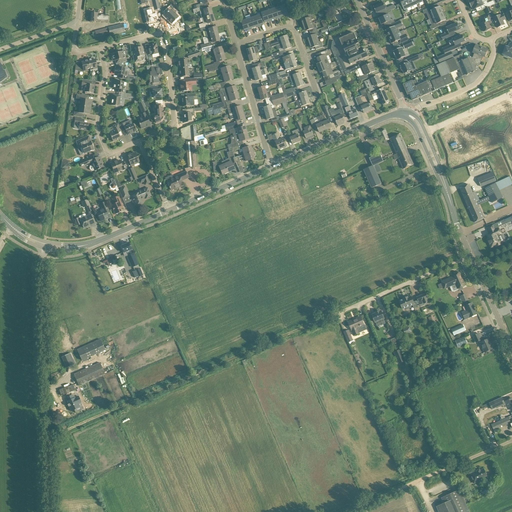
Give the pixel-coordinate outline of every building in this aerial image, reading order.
[(160,9),(157,0),(151,0),(153,7),(151,7),(152,9),(150,10),(145,11),(146,14),(145,14),(146,17),(147,17),(148,22),(155,21),(154,19),(157,19),(155,11),(160,9)] [(399,0),(404,10),(409,8),(410,7),(407,0),(399,0)] [(487,1),(486,1),(485,0),(479,0),(470,4),(471,7),(472,7),(473,10),(480,7),(482,10),(486,8),(489,7),(495,4),(493,1),(488,3),(487,1)] [(377,6),(374,7),(376,13),(377,13),(382,10),(383,14),(396,8),(394,5),(387,8),(384,2),(381,4),(381,3),(377,5),(377,6)] [(289,15),(287,12),(285,5),(280,7),(283,16),(286,15),(286,16),(289,15)] [(179,17),(174,12),(174,11),(171,7),(165,12),(166,13),(164,16),(166,19),(167,18),(172,24),(179,17)] [(194,9),(193,10),(194,13),(195,13),(199,12),(201,18),(212,14),(211,8),(209,8),(203,10),(202,11),(201,7),(196,9),(194,9)] [(433,18),(444,13),(442,9),(441,9),(440,7),(434,9),(432,7),(423,11),(424,14),(428,12),(429,15),(431,14),(433,18)] [(268,22),(270,22),(266,12),(262,13),(263,17),(265,22),(267,21),(268,22)] [(98,13),(95,13),(90,13),(90,21),(108,22),(108,15),(99,15),(98,15),(98,13)] [(136,13),(128,15),(130,26),(138,25),(138,21),(136,13)] [(302,26),(312,23),(312,20),(314,19),(312,13),(309,14),(304,16),(305,19),(303,19),(303,20),(303,21),(302,22),(302,26)] [(444,13),(433,18),(435,22),(433,23),(434,25),(430,27),(431,30),(441,26),(440,23),(446,20),(445,17),(446,17),(444,13)] [(207,23),(214,21),(212,14),(201,18),(203,24),(199,25),(200,28),(207,26),(208,26),(207,23)] [(382,18),(379,19),(381,25),(384,24),(385,26),(396,21),(395,18),(393,19),(390,14),(385,16),(385,15),(381,17),(382,18)] [(506,19),(504,15),(503,14),(501,15),(500,15),(493,18),(497,28),(505,25),(503,21),(506,19)] [(489,15),(482,18),(484,22),(480,24),(484,32),(485,31),(485,32),(487,31),(487,30),(491,29),(489,24),(492,23),(490,19),(489,15)] [(344,23),(349,21),(347,19),(337,23),(339,26),(333,28),(331,26),(328,27),(331,34),(346,27),(344,23)] [(248,31),(250,30),(246,20),(242,22),(245,30),(247,30),(248,31)] [(392,28),(386,30),(387,33),(386,33),(388,38),(400,32),(398,28),(399,28),(398,25),(401,24),(400,21),(391,25),(392,28)] [(310,33),(317,30),(315,25),(313,25),(312,23),(302,26),(304,29),(305,29),(305,30),(306,29),(307,31),(309,30),(310,33)] [(446,28),(448,33),(441,36),(443,40),(450,37),(449,34),(460,30),(459,28),(460,28),(459,24),(458,25),(457,23),(446,28)] [(116,26),(108,28),(110,35),(124,31),(123,24),(116,26)] [(206,37),(218,34),(216,27),(211,28),(210,26),(208,26),(207,26),(200,28),(201,31),(204,30),(206,37)] [(308,43),(318,39),(317,37),(319,36),(317,30),(310,33),(311,36),(309,36),(309,38),(308,39),(307,39),(308,43)] [(400,32),(388,38),(389,42),(390,41),(392,44),(393,44),(398,41),(399,44),(400,44),(409,40),(406,34),(401,36),(400,32)] [(339,39),(351,65),(369,56),(367,53),(365,54),(363,50),(366,49),(365,49),(359,51),(358,49),(360,48),(360,47),(358,48),(357,45),(359,44),(357,40),(355,41),(353,37),(355,36),(354,33),(339,39)] [(205,47),(209,46),(212,46),(211,43),(219,40),(218,34),(206,37),(208,43),(204,44),(205,47)] [(450,45),(443,49),(445,54),(451,51),(457,49),(456,46),(461,44),(465,42),(462,35),(452,39),(454,44),(450,45)] [(277,46),(289,42),(287,36),(280,38),(281,40),(271,44),(270,42),(267,42),(269,48),(272,47),(277,46)] [(323,47),(322,43),(321,42),(319,42),(318,39),(308,43),(310,46),(311,46),(312,46),(312,48),(315,47),(316,50),(323,47)] [(397,50),(394,51),(394,53),(395,56),(396,56),(397,60),(398,60),(399,61),(403,59),(403,58),(406,57),(403,50),(414,45),(411,40),(402,44),(404,47),(397,50)] [(332,41),(331,49),(341,70),(342,74),(344,73),(343,72),(347,70),(334,41),(332,41)] [(511,41),(509,44),(510,45),(507,47),(506,47),(503,54),(511,58),(511,41)] [(284,48),(285,50),(291,48),(289,42),(277,46),(278,50),(284,48)] [(152,55),(154,55),(159,53),(156,45),(155,43),(148,45),(149,46),(149,49),(146,50),(146,52),(148,58),(151,57),(152,56),(152,55)] [(473,57),(479,66),(483,56),(485,57),(488,49),(476,45),(473,52),(475,53),(473,57)] [(135,51),(132,52),(134,63),(135,63),(142,61),(140,56),(144,55),(145,55),(146,56),(147,60),(148,59),(148,58),(146,52),(144,53),(143,51),(144,50),(143,49),(142,47),(140,47),(139,46),(138,48),(136,48),(135,48),(135,49),(135,51)] [(215,56),(223,53),(221,47),(215,49),(213,50),(215,56)] [(257,47),(247,50),(249,56),(255,54),(258,53),(259,53),(257,47)] [(332,54),(330,49),(319,53),(320,53),(322,56),(316,59),(318,64),(328,60),(326,56),(332,54)] [(122,51),(111,54),(113,61),(115,61),(116,64),(127,62),(125,55),(123,55),(122,51)] [(445,54),(437,58),(439,63),(440,64),(454,58),(451,51),(445,54)] [(215,56),(217,62),(225,60),(223,53),(215,56)] [(255,54),(249,56),(251,62),(260,59),(258,53),(255,54)] [(285,64),(295,60),(293,54),(283,58),(285,64)] [(276,60),(282,58),(281,55),(272,58),(272,59),(275,66),(276,65),(278,64),(277,62),(276,60)] [(401,66),(400,66),(401,68),(402,71),(404,74),(405,74),(405,75),(410,73),(410,72),(412,71),(411,67),(412,66),(411,63),(412,62),(417,60),(419,59),(418,55),(405,60),(406,63),(401,66)] [(479,66),(473,57),(471,58),(471,57),(456,63),(461,74),(462,76),(465,75),(477,70),(476,68),(479,66)] [(93,69),(94,69),(97,68),(95,59),(93,60),(93,58),(88,59),(90,68),(92,68),(93,69)] [(431,80),(428,82),(428,83),(431,89),(432,92),(435,90),(453,83),(451,78),(449,74),(450,73),(454,72),(459,69),(456,63),(454,59),(454,58),(440,64),(437,66),(441,77),(431,81),(431,80)] [(87,69),(90,68),(88,59),(83,61),(83,62),(81,62),(82,64),(80,64),(79,67),(75,67),(75,70),(78,71),(82,72),(88,71),(87,69)] [(187,60),(178,61),(178,64),(177,65),(177,68),(178,68),(178,69),(187,68),(187,64),(189,64),(189,60),(187,60)] [(294,67),(294,68),(295,68),(295,67),(297,66),(295,60),(285,64),(284,64),(286,70),(294,67)] [(321,73),(322,72),(332,69),(331,68),(338,65),(337,62),(335,62),(330,64),(328,60),(318,64),(320,70),(323,68),(324,71),(321,72),(321,73)] [(254,75),(268,71),(267,68),(262,70),(260,63),(255,64),(256,68),(253,69),(254,75)] [(369,74),(372,72),(375,71),(372,63),(361,68),(364,75),(358,77),(359,78),(357,78),(359,82),(366,79),(371,77),(369,74)] [(156,67),(156,64),(154,65),(150,66),(146,67),(147,70),(151,69),(151,72),(150,73),(150,76),(161,76),(162,75),(161,69),(159,70),(159,67),(156,67)] [(347,70),(343,72),(344,73),(345,76),(361,68),(359,64),(347,70)] [(222,75),(231,73),(229,66),(224,68),(220,69),(222,75)] [(285,71),(279,73),(277,66),(275,67),(277,74),(278,76),(286,74),(285,71)] [(125,68),(116,67),(115,74),(118,75),(118,78),(127,79),(128,73),(129,69),(128,67),(125,67),(125,68)] [(179,77),(184,76),(189,76),(192,75),(192,71),(188,72),(187,68),(178,69),(179,77)] [(335,77),(340,75),(338,71),(338,70),(333,72),(332,69),(322,72),(324,78),(329,75),(331,79),(329,79),(331,79),(335,77)] [(263,79),(262,76),(268,74),(268,71),(254,75),(256,81),(263,79)] [(224,81),(228,80),(233,79),(231,73),(222,75),(224,81)] [(282,79),(289,77),(288,73),(286,74),(278,76),(279,78),(281,86),(284,85),(282,79)] [(290,76),(292,82),(302,79),(300,73),(290,76)] [(161,81),(161,76),(150,76),(149,77),(150,83),(149,84),(149,87),(152,86),(157,86),(157,85),(161,85),(160,82),(161,81)] [(375,86),(376,85),(381,83),(378,76),(373,78),(371,79),(373,82),(369,83),(371,87),(374,86),(375,86)] [(192,85),(196,85),(196,78),(194,78),(179,80),(181,92),(186,91),(192,91),(192,85)] [(281,86),(279,78),(270,81),(268,81),(270,86),(278,83),(280,88),(281,88),(281,86)] [(297,87),(299,87),(304,85),(302,79),(292,82),(293,82),(293,85),(296,84),(297,87)] [(90,84),(91,81),(82,80),(81,85),(85,86),(84,92),(93,93),(94,85),(90,84)] [(428,82),(419,86),(416,80),(412,81),(404,85),(408,95),(410,94),(413,100),(432,92),(428,82)] [(124,82),(114,81),(113,88),(116,89),(116,92),(125,93),(126,87),(123,86),(124,82)] [(153,98),(157,97),(162,97),(161,89),(157,89),(157,86),(152,86),(149,87),(149,92),(150,98),(151,98),(153,98)] [(225,96),(237,92),(235,86),(226,89),(226,88),(222,89),(225,96)] [(380,98),(381,101),(383,105),(389,102),(383,88),(371,94),(371,92),(370,92),(366,94),(369,101),(374,99),(374,101),(380,98)] [(284,95),(282,92),(280,92),(280,93),(272,96),(270,91),(260,94),(262,100),(268,98),(268,97),(271,96),(273,101),(284,97),(284,95)] [(299,101),(308,97),(306,91),(303,92),(297,95),(299,101)] [(230,101),(234,100),(239,99),(237,92),(225,96),(227,102),(230,101)] [(288,98),(295,95),(294,92),(284,95),(284,97),(286,102),(289,101),(288,98)] [(187,98),(181,98),(182,107),(190,106),(194,105),(194,100),(195,99),(195,93),(192,94),(187,94),(187,98)] [(344,95),(344,96),(342,93),(338,94),(339,98),(344,110),(346,113),(348,112),(351,119),(358,116),(355,109),(351,111),(344,95)] [(88,96),(76,94),(76,99),(81,99),(80,106),(91,108),(92,101),(88,100),(88,96)] [(124,96),(117,95),(112,95),(111,99),(112,99),(111,105),(119,107),(120,102),(123,103),(124,96)] [(288,107),(286,102),(284,97),(273,101),(274,106),(271,107),(271,106),(264,107),(266,114),(276,111),(274,105),(283,103),(284,108),(285,108),(288,107)] [(304,105),(305,105),(310,103),(308,97),(299,101),(300,106),(304,105)] [(341,111),(344,110),(339,98),(335,99),(338,104),(341,111)] [(226,106),(225,103),(225,101),(213,105),(213,107),(210,108),(209,108),(207,109),(207,112),(226,106)] [(142,112),(147,110),(143,102),(138,104),(142,112)] [(361,107),(362,109),(364,113),(373,109),(370,103),(361,107)] [(153,117),(150,118),(152,122),(155,121),(156,123),(161,121),(161,120),(162,119),(163,118),(163,117),(163,116),(164,116),(164,114),(163,110),(163,108),(161,108),(160,104),(155,105),(154,105),(154,109),(156,109),(157,115),(153,117)] [(80,106),(77,105),(76,112),(74,112),(73,116),(85,118),(85,114),(90,114),(91,108),(80,106)] [(221,111),(227,109),(226,106),(207,112),(208,115),(214,114),(214,115),(221,113),(221,112),(221,111)] [(230,116),(242,112),(240,106),(232,109),(228,110),(230,116)] [(504,106),(498,108),(503,120),(508,118),(509,121),(511,119),(511,117),(509,111),(506,112),(504,106)] [(194,114),(194,112),(207,111),(207,107),(199,108),(194,108),(187,109),(187,113),(184,113),(184,118),(183,118),(184,123),(188,122),(188,121),(191,121),(191,116),(193,116),(194,114)] [(290,116),(289,111),(288,107),(285,108),(286,113),(286,112),(287,114),(277,117),(278,120),(290,116)] [(290,116),(303,112),(302,108),(294,110),(294,109),(289,111),(290,116)] [(496,117),(492,119),(496,129),(501,127),(499,122),(503,120),(498,108),(493,111),(496,117)] [(337,114),(336,112),(335,109),(331,111),(332,114),(333,113),(336,120),(337,125),(338,125),(338,126),(345,123),(344,122),(345,121),(342,115),(341,112),(337,114)] [(268,120),(274,118),(274,117),(277,116),(276,111),(266,114),(266,116),(265,116),(266,120),(268,119),(268,120)] [(236,121),(244,118),(242,112),(230,116),(231,119),(235,118),(236,121)] [(150,126),(148,121),(146,116),(144,113),(141,114),(142,117),(137,120),(139,124),(141,129),(145,127),(146,128),(150,126)] [(488,113),(484,115),(487,124),(492,122),(488,113)] [(326,121),(325,118),(324,115),(320,116),(326,130),(332,127),(330,122),(329,119),(326,121)] [(484,115),(479,117),(483,126),(487,124),(484,115)] [(319,132),(326,130),(320,116),(317,117),(318,120),(315,121),(314,119),(310,120),(313,127),(316,125),(319,132)] [(479,117),(475,119),(477,124),(479,128),(483,126),(479,117)] [(74,124),(79,125),(78,129),(78,130),(87,131),(88,124),(84,123),(84,120),(82,119),(75,118),(74,124)] [(475,119),(470,121),(473,127),(474,130),(479,128),(477,124),(475,119)] [(123,123),(119,125),(120,126),(122,131),(124,137),(128,135),(130,134),(135,132),(133,128),(132,124),(130,120),(125,122),(123,123)] [(109,133),(108,134),(110,139),(111,138),(113,142),(118,139),(118,140),(124,138),(122,133),(118,124),(114,125),(113,126),(114,129),(113,131),(109,133)] [(226,131),(233,129),(236,128),(235,125),(222,129),(220,130),(205,134),(206,138),(222,134),(221,132),(226,131)] [(233,136),(246,133),(245,126),(236,129),(237,132),(232,133),(233,136)] [(314,135),(312,130),(310,126),(305,128),(306,131),(304,132),(304,133),(306,138),(314,135)] [(447,131),(443,133),(445,138),(454,134),(451,127),(446,129),(447,131)] [(290,138),(291,139),(293,144),(301,140),(298,135),(301,134),(298,129),(292,132),(294,136),(290,138)] [(385,129),(379,132),(383,140),(388,138),(385,129)] [(235,143),(243,140),(248,139),(246,133),(233,136),(235,143)] [(287,146),(285,142),(283,138),(280,140),(278,133),(272,136),(275,143),(276,142),(279,150),(287,146)] [(397,154),(393,155),(395,160),(399,158),(403,169),(414,165),(400,134),(390,139),(397,154)] [(454,134),(445,138),(447,143),(456,139),(457,139),(455,134),(454,134)] [(90,142),(91,142),(89,136),(76,141),(79,148),(78,149),(80,155),(84,154),(85,154),(94,150),(91,144),(92,144),(92,143),(91,144),(90,142)] [(456,139),(447,143),(449,147),(458,144),(456,139)] [(197,167),(195,148),(194,141),(182,143),(184,168),(197,167)] [(458,144),(449,147),(451,152),(460,148),(458,144)] [(460,148),(451,152),(454,157),(462,153),(470,150),(467,145),(460,148)] [(242,156),(254,152),(253,148),(251,148),(250,146),(242,149),(243,152),(241,152),(242,156)] [(238,157),(234,158),(235,161),(236,164),(238,167),(241,166),(240,163),(239,159),(243,158),(243,159),(245,158),(246,161),(254,159),(253,157),(255,156),(254,152),(242,156),(238,157)] [(135,153),(127,156),(131,166),(134,164),(134,163),(138,161),(140,164),(143,163),(139,155),(137,156),(135,153)] [(380,154),(369,158),(373,166),(374,166),(379,163),(383,161),(380,154)] [(87,158),(79,162),(81,167),(84,166),(85,168),(92,164),(92,165),(90,166),(90,167),(90,168),(90,169),(91,170),(91,171),(92,171),(93,171),(95,170),(95,171),(103,167),(101,162),(102,162),(101,161),(100,162),(98,157),(92,159),(91,156),(90,157),(90,155),(86,157),(87,158)] [(126,168),(126,166),(124,161),(121,163),(120,160),(115,162),(114,162),(110,163),(112,168),(114,172),(121,169),(122,170),(126,168)] [(234,169),(232,165),(231,161),(227,163),(225,160),(223,161),(228,172),(234,169)] [(222,174),(228,172),(223,161),(221,162),(223,165),(219,166),(219,167),(217,168),(216,162),(213,162),(214,173),(217,172),(219,172),(221,172),(222,174)] [(61,165),(61,170),(63,169),(67,167),(68,167),(69,163),(62,162),(61,165)] [(381,183),(377,172),(374,166),(364,170),(372,188),(381,183)] [(137,179),(135,175),(132,168),(128,170),(131,177),(133,181),(137,179)] [(174,179),(167,182),(169,187),(169,188),(170,188),(171,190),(178,187),(178,188),(183,186),(181,181),(188,178),(186,172),(173,177),(174,179)] [(479,178),(482,186),(496,181),(493,172),(479,178)] [(146,175),(138,179),(140,184),(144,182),(145,185),(150,183),(149,180),(146,175)] [(503,197),(496,183),(485,189),(492,203),(503,197)] [(467,205),(476,202),(469,184),(460,188),(467,205)] [(128,195),(125,187),(124,185),(118,188),(119,190),(122,198),(128,195)] [(131,196),(133,201),(134,206),(142,202),(141,199),(145,198),(145,199),(151,196),(147,188),(136,193),(136,194),(131,196)] [(92,211),(87,200),(86,196),(82,197),(84,201),(82,202),(84,207),(86,206),(89,212),(92,211)] [(123,205),(121,201),(118,196),(112,199),(114,204),(111,205),(114,211),(113,213),(115,214),(115,215),(116,214),(118,215),(118,213),(121,212),(119,207),(123,205)] [(99,207),(95,209),(97,213),(98,217),(100,222),(106,219),(111,217),(111,215),(110,213),(108,209),(105,202),(100,204),(102,208),(99,209),(99,207)] [(475,222),(484,218),(476,202),(467,205),(475,222)] [(78,217),(74,219),(77,225),(81,223),(83,228),(88,226),(88,227),(89,227),(88,226),(90,225),(90,226),(94,224),(90,215),(79,219),(78,217)] [(497,228),(503,225),(501,221),(493,225),(487,227),(490,234),(487,235),(490,240),(488,241),(491,248),(496,246),(496,247),(502,245),(498,236),(501,234),(499,228),(498,228),(497,228)] [(121,246),(123,251),(124,253),(127,251),(128,255),(127,256),(132,267),(133,267),(134,271),(132,272),(135,278),(138,277),(142,275),(139,269),(138,265),(133,253),(131,250),(131,249),(130,247),(129,243),(129,242),(121,246)] [(458,289),(466,286),(460,272),(452,276),(453,276),(447,279),(445,280),(444,280),(441,281),(445,289),(456,284),(458,289)] [(426,294),(417,297),(419,302),(420,304),(421,307),(425,305),(424,304),(429,302),(427,299),(426,294)] [(414,308),(418,306),(416,301),(413,302),(411,297),(408,298),(408,297),(404,299),(403,300),(403,299),(400,300),(400,301),(399,301),(403,310),(406,308),(406,310),(411,308),(410,306),(413,305),(414,308)] [(466,311),(462,312),(465,319),(469,317),(469,318),(473,316),(478,314),(475,307),(474,307),(472,303),(468,305),(466,301),(464,302),(465,306),(464,306),(466,311)] [(384,320),(385,319),(381,311),(380,312),(379,311),(376,312),(376,313),(372,315),(373,317),(371,318),(373,321),(374,320),(375,323),(376,323),(376,324),(384,320)] [(436,323),(433,316),(428,318),(430,323),(431,326),(436,323)] [(364,325),(363,322),(361,317),(354,321),(353,319),(348,322),(350,326),(354,335),(359,333),(357,328),(364,325)] [(454,336),(465,331),(463,324),(451,330),(454,336)] [(410,326),(403,329),(405,334),(412,332),(410,326)] [(348,343),(353,340),(349,330),(344,332),(348,343)] [(473,336),(476,343),(482,340),(478,333),(473,336)] [(458,347),(467,343),(465,337),(455,341),(458,347)] [(82,360),(105,350),(100,339),(77,350),(82,360)] [(485,352),(488,351),(492,349),(489,342),(490,342),(489,339),(484,341),(480,343),(485,352)] [(399,364),(405,361),(400,349),(394,352),(399,364)] [(105,374),(102,367),(103,366),(101,362),(100,363),(74,374),(79,386),(105,374)] [(80,407),(78,402),(77,400),(75,401),(72,395),(66,398),(68,402),(68,401),(70,406),(69,406),(71,411),(80,407)] [(489,403),(482,406),(483,409),(489,406),(488,405),(490,405),(492,409),(496,407),(496,409),(505,405),(502,397),(489,403)] [(491,425),(492,426),(494,431),(511,423),(511,426),(511,422),(511,423),(508,417),(491,425)] [(476,471),(470,474),(472,479),(473,481),(477,479),(478,481),(482,479),(482,478),(487,476),(486,475),(487,474),(486,473),(485,472),(484,469),(480,471),(479,469),(476,471)] [(461,492),(460,490),(441,498),(444,503),(437,507),(438,511),(469,511),(462,495),(464,493),(463,491),(461,492)]
